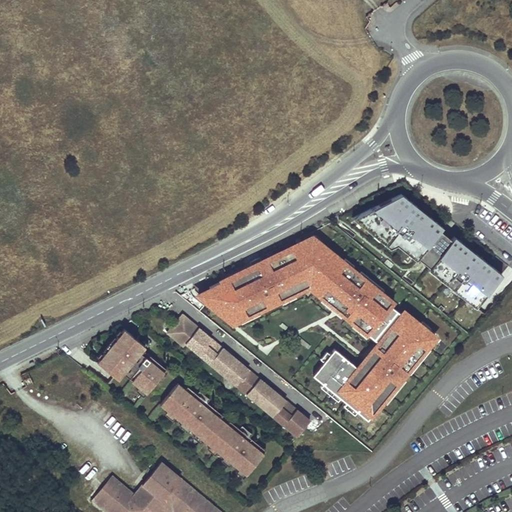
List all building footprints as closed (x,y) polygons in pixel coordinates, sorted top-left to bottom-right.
[(418,257),(430,266),(422,274),(469,312),(502,272),(454,235),(451,239),(440,230),(443,226),(401,193),(353,217),(389,247),(396,243),(416,259),(418,257)] [(233,283),(200,301),(232,322),(302,289),(299,284),(309,280),(318,287),(316,291),(343,313),(346,309),(351,313),(348,317),(374,338),(378,334),(386,341),(380,349),(376,345),(369,354),(372,357),(361,371),(334,349),(313,375),(367,419),(434,336),(419,324),(417,327),(386,303),(389,300),(336,258),(334,261),(322,252),(324,249),(310,238),(302,242),(304,246),(291,253),(289,250),(274,259),(276,262),(264,269),(259,260),(249,265),(253,271),(242,278),(241,276),(232,280),(233,283)] [(211,339),(181,315),(172,326),(175,329),(169,336),(183,347),(185,344),(188,341),(201,351),(198,354),(210,364),(212,361),(225,372),(223,375),(235,384),(237,382),(250,392),(247,395),(259,404),(261,401),(274,412),(272,415),(283,425),(286,422),(299,433),(309,420),(296,409),(289,416),(279,408),(285,400),(259,378),(252,386),(242,377),(248,370),(222,348),(216,355),(205,346),(211,339)] [(118,324),(91,357),(111,374),(116,368),(134,348),(139,341),(118,324)] [(175,329),(172,326),(166,333),(169,336),(175,329)] [(222,348),(211,339),(205,346),(216,355),(222,348)] [(201,351),(188,341),(185,344),(198,354),(201,351)] [(134,348),(116,368),(125,376),(128,373),(124,369),(139,352),(150,361),(148,364),(155,370),(160,364),(138,346),(136,349),(134,348)] [(128,373),(125,376),(133,383),(140,389),(155,370),(148,364),(150,361),(139,352),(124,369),(128,373)] [(225,372),(212,361),(210,364),(223,375),(225,372)] [(259,378),(248,370),(242,377),(252,386),(259,378)] [(172,379),(154,400),(162,407),(168,412),(176,419),(183,424),(191,431),(197,436),(205,443),(212,448),(219,455),(226,460),(232,465),(239,471),(241,469),(243,470),(251,461),(249,459),(255,452),(247,446),(249,443),(242,437),(239,441),(232,435),(235,432),(227,425),(225,427),(219,423),(221,420),(214,414),(213,413),(210,415),(205,411),(207,408),(200,402),(197,406),(190,400),(193,397),(185,390),(182,392),(177,388),(179,385),(172,379)] [(214,414),(216,411),(181,382),(179,385),(185,390),(193,397),(200,402),(207,408),(213,413),(214,414)] [(250,392),(237,382),(235,384),(247,395),(250,392)] [(137,392),(140,389),(133,383),(130,386),(137,392)] [(296,409),(285,400),(279,408),(289,416),(296,409)] [(259,404),(272,415),(274,412),(261,401),(259,404)] [(166,415),(168,412),(162,407),(159,410),(166,415)] [(224,417),(221,420),(227,425),(235,432),(242,437),(249,443),(257,449),(259,447),(224,417)] [(180,427),(183,424),(176,419),(174,422),(180,427)] [(299,433),(286,422),(283,425),(296,436),(299,433)] [(195,439),(197,436),(191,431),(188,434),(195,439)] [(209,451),(212,448),(205,443),(203,446),(209,451)] [(223,463),(226,460),(219,455),(217,458),(223,463)] [(220,511),(161,462),(133,494),(122,485),(121,485),(111,477),(95,496),(105,504),(102,508),(106,511),(220,511)] [(236,474),(239,471),(232,465),(230,468),(236,474)] [(105,504),(95,496),(92,499),(102,508),(105,504)]
